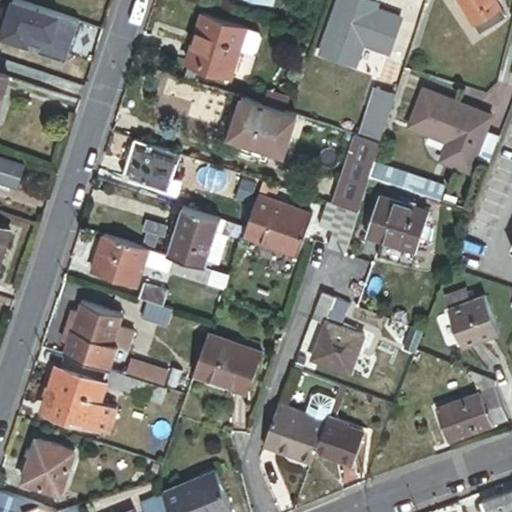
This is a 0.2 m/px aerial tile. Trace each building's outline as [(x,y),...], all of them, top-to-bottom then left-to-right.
[(0,0),(0,26),(71,49),(80,23),(9,0),(0,0)] [(275,0),(243,0),(272,9),(275,0)] [(344,0),(341,0),(320,61),(355,73),(363,52),(389,61),(400,26),(375,18),(377,11),(344,0)] [(496,11),(488,0),(450,0),(470,29),(496,11)] [(502,20),(496,11),(470,29),(476,38),(502,20)] [(204,17),(187,67),(231,81),(240,55),(248,31),(204,17)] [(258,35),(248,31),(240,55),(250,58),(256,55),(261,41),(258,35)] [(0,105),(9,79),(0,76),(0,105)] [(365,129),(384,136),(397,98),(375,91),(358,139),(361,140),(365,129)] [(283,160),(297,119),(243,101),(229,142),(283,160)] [(423,101),(410,139),(447,151),(442,167),(470,176),(487,122),(423,101)] [(380,147),(384,136),(365,129),(361,140),(380,147)] [(376,160),(380,147),(361,140),(358,139),(355,138),(331,207),(356,216),(369,178),(376,160)] [(168,194),(181,157),(136,142),(124,179),(168,194)] [(435,181),(376,160),(369,178),(429,199),(435,181)] [(0,162),(0,191),(0,192),(2,187),(9,189),(17,168),(0,162)] [(365,235),(383,242),(417,254),(430,215),(379,197),(365,235)] [(309,217),(255,199),(241,238),(296,257),(309,217)] [(356,216),(331,207),(324,204),(317,225),(332,230),(325,251),(342,257),(356,216)] [(201,271),(217,223),(182,211),(166,259),(168,260),(201,271)] [(0,260),(9,231),(0,227),(0,260)] [(148,253),(105,239),(93,274),(137,288),(144,267),(148,253)] [(417,254),(383,242),(381,248),(414,260),(417,254)] [(168,260),(166,259),(148,253),(144,267),(163,274),(163,273),(168,260)] [(210,274),(201,271),(168,260),(163,273),(206,287),(210,274)] [(206,287),(223,292),(227,279),(210,274),(206,287)] [(138,303),(164,311),(169,296),(143,287),(138,303)] [(467,293),(446,300),(451,312),(450,313),(464,351),(502,337),(487,298),(471,304),(467,293)] [(337,329),(346,305),(322,296),(311,324),(327,329),(328,326),(337,329)] [(78,317),(73,335),(109,346),(114,329),(118,317),(82,306),(78,317)] [(73,335),(78,317),(72,315),(66,333),(73,335)] [(347,333),(337,329),(328,326),(327,329),(313,364),(351,378),(365,339),(348,332),(347,333)] [(127,333),(114,329),(109,346),(122,351),(127,333)] [(206,339),(193,377),(252,397),(265,359),(206,339)] [(124,376),(149,384),(154,370),(128,362),(124,376)] [(119,392),(124,376),(107,370),(102,386),(119,392)] [(97,401),(102,386),(60,373),(54,391),(48,389),(45,398),(51,400),(47,413),(99,430),(107,405),(97,401)] [(496,384),(472,375),(480,396),(483,394),(484,396),(498,391),(496,384)] [(144,400),(149,384),(124,376),(119,392),(144,400)] [(335,400),(289,383),(273,427),(319,444),(324,431),(335,400)] [(495,426),(509,421),(498,391),(484,396),(495,426)] [(495,426),(484,396),(483,394),(480,396),(440,410),(452,444),(496,428),(495,426)] [(390,420),(335,400),(324,431),(332,434),(379,451),(390,420)] [(330,441),(376,458),(379,451),(332,434),(330,441)] [(37,441),(23,484),(59,496),(73,453),(37,441)] [(162,466),(152,463),(145,486),(157,482),(162,466)] [(162,495),(164,500),(168,511),(227,511),(230,511),(214,473),(162,495)] [(37,511),(44,510),(0,493),(0,511),(37,511)] [(511,511),(511,498),(480,510),(480,511),(511,511)] [(168,511),(164,500),(133,511),(168,511)]
